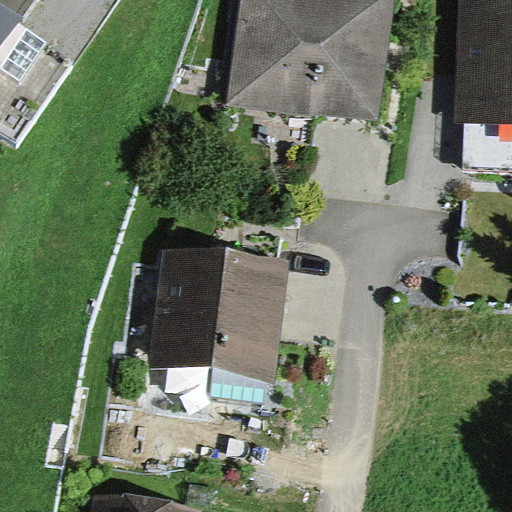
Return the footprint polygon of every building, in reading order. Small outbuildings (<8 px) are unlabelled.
[(391,0),(244,0),(232,103),(377,121),(391,0)] [(511,0),(463,0),(461,122),(470,122),(469,170),(511,170),(511,0)] [(19,20),(0,7),(0,133),(19,146),(74,65),(15,26),(19,20)] [(293,258),(167,241),(150,362),(215,371),(211,397),(265,404),(268,380),(276,381),(293,258)] [(202,511),(203,509),(98,493),(95,511),(202,511)]
